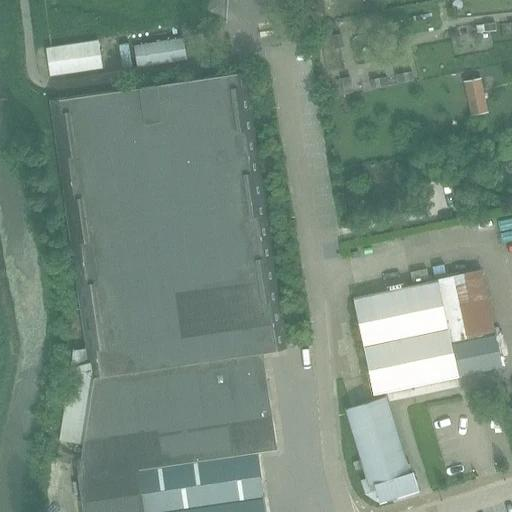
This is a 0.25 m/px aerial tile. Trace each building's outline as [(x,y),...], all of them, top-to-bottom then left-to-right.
[(495,23),(484,24),(484,26),(485,32),(496,31),(496,27),(495,23)] [(333,35),(332,35),(332,38),(334,48),(344,47),(341,33),(333,35)] [(135,46),(137,65),(138,66),(186,59),(183,39),(135,46)] [(47,47),(50,65),(51,75),(102,68),(98,40),(47,47)] [(265,511),(257,450),(278,447),(263,351),(286,349),(245,71),(52,99),(90,360),(71,367),(59,439),(84,443),(79,476),(83,511),(265,511)] [(404,73),(396,74),(398,84),(414,80),(412,71),(404,73)] [(341,78),(341,80),(344,95),(345,94),(354,93),(350,76),(341,78)] [(375,78),(371,79),(372,89),(383,87),(389,86),(387,76),(375,78)] [(481,79),(465,82),(472,115),(488,111),(481,79)] [(416,272),(439,380),(503,366),(482,268),(438,278),(438,280),(430,281),(427,269),(416,272)] [(374,393),(439,380),(416,272),(411,273),(413,285),(354,297),(374,393)] [(344,406),(360,459),(362,468),(365,477),(360,479),(365,492),(380,502),(392,498),(419,489),(413,471),(410,472),(386,394),(373,397),(344,406)] [(355,470),(362,468),(360,459),(352,461),(355,470)]
